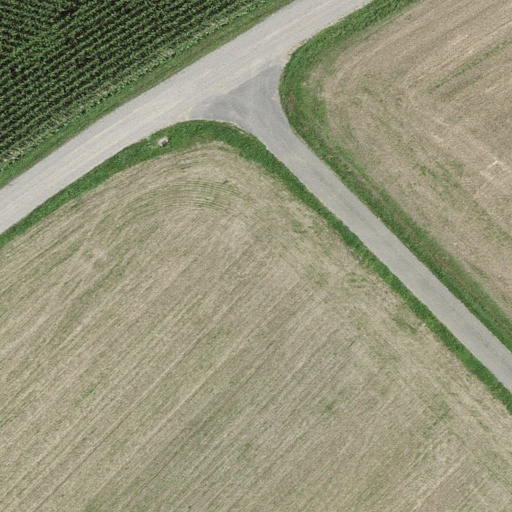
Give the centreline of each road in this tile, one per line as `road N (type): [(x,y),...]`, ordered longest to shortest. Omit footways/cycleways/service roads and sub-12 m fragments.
road 1 (unclassified): [(511,340),(230,49)]
road 2 (track): [(0,184),(312,0)]
